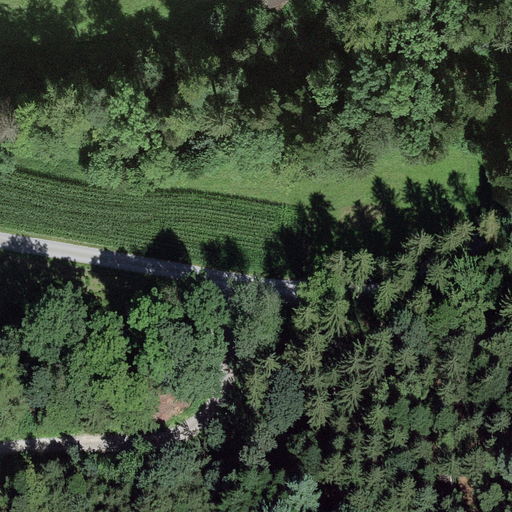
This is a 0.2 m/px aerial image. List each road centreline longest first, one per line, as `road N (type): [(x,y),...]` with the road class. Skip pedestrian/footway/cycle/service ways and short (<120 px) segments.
road 1 (track): [(0,450),(155,442),(195,426),(223,387),(244,276)]
road 2 (residential): [(0,238),(327,289)]
road 3 (track): [(327,289),(417,267),(511,216)]
